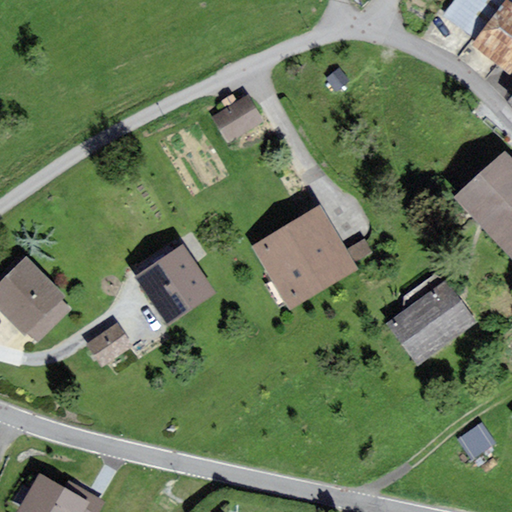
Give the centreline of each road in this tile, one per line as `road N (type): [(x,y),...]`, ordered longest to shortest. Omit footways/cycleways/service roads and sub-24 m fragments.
road 1 (tertiary): [(0,411),(129,451),(402,511)]
road 2 (unclassified): [(0,208),(121,128),(345,28)]
road 3 (track): [(511,390),(365,493),(362,503)]
road 4 (residential): [(374,28),(457,70),(511,119)]
